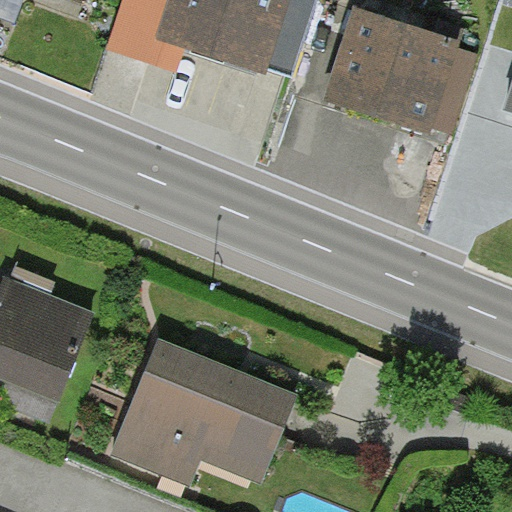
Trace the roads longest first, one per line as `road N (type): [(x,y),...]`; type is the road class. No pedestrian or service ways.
road 1 (primary): [(0,132),(511,334)]
road 2 (residential): [(0,457),(138,511)]
